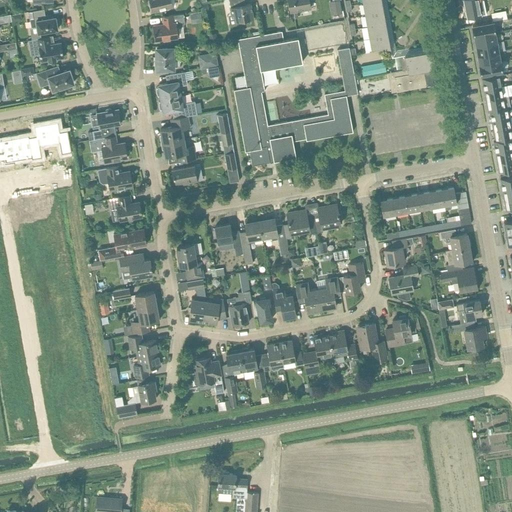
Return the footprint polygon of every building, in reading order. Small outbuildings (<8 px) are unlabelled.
[(149,0),(152,11),(173,6),(171,0),(149,0)] [(253,17),(251,3),(243,5),(242,0),(228,0),(231,14),(235,14),(236,21),(253,17)] [(291,0),(291,1),(289,1),(290,11),(312,7),(310,0),(291,0)] [(342,13),(339,0),(334,0),(328,1),(331,15),(342,13)] [(378,0),(363,3),(365,15),(384,11),(381,0),(378,0)] [(464,0),(468,18),(477,16),(481,15),(480,10),(485,9),(483,0),(464,0)] [(44,9),(28,11),(31,27),(37,26),(38,32),(45,31),(45,33),(52,32),(51,30),(58,29),(57,26),(59,26),(58,19),(56,19),(56,16),(48,17),(48,15),(45,15),(44,9)] [(192,14),(190,14),(191,24),(202,22),(200,13),(202,13),(201,11),(192,12),(192,14)] [(386,23),(384,11),(365,15),(367,26),(386,23)] [(182,26),(185,23),(184,14),(165,16),(166,24),(153,25),(155,40),(162,39),(165,41),(169,40),(170,38),(177,37),(176,27),(182,26)] [(472,25),(474,35),(495,32),(493,22),(472,25)] [(388,35),(386,23),(367,26),(369,38),(388,35)] [(237,89),(234,89),(245,151),(250,150),(252,164),(252,165),(253,165),(265,162),(269,162),(269,160),(274,160),(274,161),(275,161),(274,160),(295,156),(295,157),(296,157),(293,140),(306,137),(306,140),(307,140),(307,139),(352,131),(353,131),(347,101),(346,95),(350,95),(354,94),(357,93),(358,93),(351,54),(350,48),(349,49),(349,47),(339,49),(344,81),(346,91),(325,94),(329,115),(311,118),(280,123),(267,125),(261,91),(264,90),(264,86),(261,70),(262,70),(273,68),(279,67),(303,63),(300,47),(298,37),(283,40),(282,31),(277,32),(262,35),(238,39),(240,49),(241,55),(244,55),(247,72),(244,72),(245,75),(235,77),(237,89)] [(474,35),(476,45),(497,41),(495,32),(474,35)] [(390,47),(388,35),(369,38),(372,50),(390,47)] [(50,37),(50,36),(28,40),(30,49),(30,48),(32,55),(40,53),(41,61),(48,60),(49,61),(56,59),(56,58),(64,57),(61,42),(49,44),(48,37),(50,37)] [(478,55),(499,51),(497,41),(476,45),(478,55)] [(0,50),(9,49),(16,48),(15,42),(0,44),(0,50)] [(16,48),(9,49),(10,58),(18,57),(16,48)] [(157,68),(173,68),(172,48),(157,48),(157,59),(155,59),(155,66),(157,66),(157,68)] [(422,71),(437,68),(433,49),(419,52),(422,71)] [(478,55),(480,65),(500,61),(499,51),(478,55)] [(405,55),(408,74),(422,71),(419,52),(405,55)] [(199,56),(201,67),(217,65),(215,53),(199,56)] [(396,76),(408,74),(405,55),(399,56),(402,70),(395,71),(396,76)] [(362,66),(364,75),(387,70),(385,61),(362,66)] [(500,61),(480,65),(481,75),(502,71),(500,61)] [(60,72),(57,65),(36,72),(41,86),(50,82),(53,89),(74,82),(69,69),(60,72)] [(422,71),(425,86),(439,84),(437,69),(437,68),(422,71)] [(156,87),(156,89),(156,90),(156,92),(157,93),(157,95),(158,96),(160,95),(161,98),(180,95),(179,86),(188,84),(187,79),(193,78),(192,70),(185,71),(179,72),(169,74),(171,82),(167,83),(158,84),(159,87),(157,87),(156,87)] [(422,71),(408,74),(396,76),(394,76),(397,91),(425,86),(422,71)] [(500,75),(482,78),(484,89),(502,86),(500,75)] [(502,86),(484,89),(486,100),(508,96),(506,85),(502,86)] [(176,110),(177,117),(177,118),(188,116),(197,114),(195,101),(182,103),(180,95),(161,98),(161,101),(159,101),(159,103),(159,105),(159,106),(160,108),(160,110),(161,110),(161,109),(163,109),(163,112),(176,110)] [(486,100),(488,110),(507,106),(510,106),(508,96),(486,100)] [(507,106),(488,110),(490,110),(492,120),(509,117),(507,106)] [(99,127),(121,123),(120,118),(121,116),(120,112),(119,111),(118,109),(112,111),(111,110),(110,109),(106,109),(105,111),(105,112),(97,113),(99,127)] [(217,114),(220,132),(230,130),(227,112),(217,114)] [(161,143),(184,139),(181,125),(189,124),(188,116),(177,118),(177,117),(171,119),(172,127),(160,129),(161,135),(160,136),(161,143)] [(509,117),(492,120),(494,130),(511,127),(509,117)] [(47,124),(46,124),(50,143),(60,142),(61,151),(62,153),(71,152),(68,130),(60,132),(58,122),(47,124)] [(29,137),(28,137),(32,157),(32,159),(42,157),(42,156),(40,145),(49,143),(50,143),(46,124),(45,124),(34,126),(36,136),(29,137)] [(511,132),(511,127),(494,130),(495,140),(493,141),(494,141),(511,137),(511,132)] [(92,131),(94,139),(110,136),(108,128),(92,131)] [(232,142),(230,130),(220,132),(223,144),(232,142)] [(29,135),(20,137),(24,159),(32,157),(28,137),(29,137),(29,135)] [(110,136),(94,139),(89,140),(91,151),(102,149),(105,163),(117,160),(117,159),(127,158),(124,142),(115,144),(113,135),(110,136)] [(20,137),(11,138),(15,160),(24,159),(20,137)] [(511,137),(494,141),(495,151),(511,148),(511,142),(511,138),(511,137)] [(11,138),(3,140),(6,159),(6,161),(6,162),(15,160),(11,138)] [(186,149),(184,139),(161,143),(162,149),(164,150),(165,156),(177,154),(179,162),(189,160),(195,159),(193,148),(186,149)] [(511,148),(495,151),(497,162),(511,159),(511,148)] [(234,152),(224,153),(229,182),(239,180),(237,167),(234,152)] [(511,159),(497,162),(499,173),(511,170),(511,159)] [(40,173),(54,171),(53,164),(39,166),(40,173)] [(197,181),(195,171),(194,165),(172,169),(174,177),(175,177),(176,183),(183,182),(183,183),(197,181)] [(130,171),(120,173),(117,173),(115,166),(97,169),(99,181),(103,184),(109,183),(110,190),(117,188),(119,190),(123,189),(125,187),(132,185),(130,171)] [(511,176),(500,179),(502,189),(511,187),(511,176)] [(444,204),(445,209),(451,208),(450,203),(457,202),(454,186),(442,189),(444,204)] [(511,187),(502,189),(504,200),(511,198),(511,187)] [(444,204),(442,189),(429,191),(432,207),(444,204)] [(417,193),(420,209),(432,207),(429,191),(417,193)] [(405,195),(407,211),(420,209),(417,193),(405,195)] [(139,201),(131,203),(127,204),(125,195),(109,198),(111,210),(118,209),(120,220),(142,216),(139,201)] [(392,198),(395,213),(407,211),(405,195),(392,198)] [(383,215),(395,213),(392,198),(380,200),(383,215)] [(92,204),(84,205),(85,213),(93,212),(92,204)] [(312,214),(315,232),(322,231),(321,225),(339,222),(340,224),(337,204),(325,206),(326,209),(319,210),(318,207),(319,213),(312,214)] [(315,232),(312,214),(307,215),(306,209),(305,210),(306,212),(299,214),(298,211),(287,213),(289,223),(283,224),(286,239),(291,238),(290,232),(309,229),(309,233),(315,232)] [(259,218),(263,237),(271,235),(272,240),(278,239),(281,254),(288,253),(288,250),(286,239),(283,224),(276,226),(274,217),(268,218),(268,216),(259,218)] [(239,232),(243,253),(245,264),(253,263),(249,243),(254,242),(253,238),(263,237),(259,218),(251,219),(251,221),(245,222),(246,230),(239,232)] [(236,254),(243,253),(239,232),(239,230),(231,231),(230,223),(215,226),(217,236),(220,249),(234,247),(236,254)] [(100,260),(101,259),(123,255),(122,248),(146,244),(146,242),(147,241),(146,237),(145,236),(143,228),(114,233),(116,246),(98,249),(100,260)] [(445,230),(440,231),(442,238),(445,238),(446,242),(451,241),(452,249),(452,250),(469,246),(467,233),(456,235),(455,229),(445,230)] [(424,235),(406,238),(392,241),(393,247),(385,249),(387,264),(404,261),(403,252),(407,252),(408,250),(407,245),(411,244),(413,242),(413,239),(416,238),(416,241),(420,241),(421,245),(426,244),(424,235)] [(318,243),(320,254),(328,252),(326,241),(318,243)] [(185,247),(177,248),(179,266),(185,265),(186,271),(188,278),(197,277),(203,276),(201,262),(197,262),(195,254),(203,253),(201,242),(194,243),(185,245),(185,247)] [(448,271),(454,270),(463,268),(461,262),(472,260),(469,246),(452,250),(452,249),(445,251),(448,263),(447,264),(448,271)] [(132,255),(119,257),(121,267),(122,271),(130,270),(132,277),(141,276),(142,278),(152,276),(151,274),(152,274),(151,265),(149,266),(148,259),(144,260),(134,262),(132,255)] [(101,259),(100,260),(90,261),(91,270),(103,268),(101,259)] [(343,276),(344,282),(346,291),(360,289),(358,276),(364,275),(362,262),(349,264),(351,274),(343,276)] [(392,293),(397,292),(398,296),(405,299),(409,299),(408,290),(413,289),(411,277),(418,275),(416,265),(403,268),(404,275),(389,277),(392,293)] [(454,270),(448,271),(440,272),(442,282),(451,280),(451,283),(457,282),(459,290),(477,287),(474,272),(455,276),(454,270)] [(272,288),(271,283),(269,274),(262,276),(264,290),(272,288)] [(317,289),(321,311),(332,309),(331,307),(336,306),(334,294),(340,293),(341,296),(338,276),(330,278),(330,280),(325,281),(326,287),(317,289)] [(189,289),(204,286),(203,278),(187,281),(189,289)] [(271,283),(272,288),(273,296),(275,306),(281,304),(283,318),(296,315),(292,294),(285,295),(284,288),(279,289),(278,285),(275,282),(271,283)] [(321,311),(317,289),(310,290),(309,284),(304,285),(303,283),(295,284),(299,304),(299,300),(304,299),(307,313),(321,311)] [(113,290),(114,299),(131,296),(129,287),(113,290)] [(249,322),(247,312),(245,303),(252,302),(249,290),(238,292),(239,297),(236,297),(237,304),(229,305),(232,325),(249,322)] [(138,309),(158,305),(157,298),(155,298),(154,291),(144,293),(135,294),(138,309)] [(272,319),(268,297),(253,300),(256,316),(259,315),(260,321),(272,319)] [(189,319),(203,321),(206,300),(202,299),(192,298),(189,319)] [(206,300),(203,321),(216,323),(217,318),(219,317),(219,318),(226,317),(224,307),(223,299),(220,299),(212,298),(212,301),(206,300)] [(454,307),(452,299),(438,302),(439,310),(454,307)] [(466,322),(472,321),(476,320),(475,315),(482,314),(479,299),(457,303),(458,311),(463,310),(466,322)] [(158,305),(138,309),(140,322),(132,324),(123,326),(124,334),(149,330),(148,322),(159,320),(158,314),(160,312),(158,305)] [(386,329),(385,330),(388,346),(404,343),(413,341),(411,333),(414,332),(412,318),(408,319),(408,317),(407,316),(400,317),(399,319),(392,320),(394,331),(387,332),(386,329)] [(472,321),(466,322),(451,325),(453,332),(465,330),(468,348),(483,346),(480,333),(485,332),(484,326),(473,328),(472,321)] [(356,344),(357,350),(361,349),(361,347),(372,345),(374,361),(386,359),(385,351),(383,342),(377,343),(373,324),(358,326),(361,343),(356,344)] [(358,358),(357,350),(356,344),(347,345),(344,330),(338,331),(338,334),(330,336),(333,357),(349,354),(350,360),(358,358)] [(138,356),(158,352),(156,339),(142,342),(141,334),(128,337),(131,349),(136,348),(138,356)] [(333,357),(330,336),(322,337),(321,334),(313,336),(316,351),(302,353),(305,368),(319,365),(319,360),(333,357)] [(280,342),(283,362),(294,360),(295,366),(304,364),(301,351),(294,352),(292,340),(280,342)] [(262,358),(264,370),(264,371),(272,369),(273,370),(278,370),(279,368),(283,367),(282,362),(283,362),(280,342),(266,344),(269,357),(262,358)] [(254,348),(240,351),(244,371),(257,368),(254,348)] [(230,373),(244,371),(240,351),(226,353),(230,373)] [(160,365),(158,352),(138,356),(139,364),(134,365),(136,377),(138,376),(148,374),(147,367),(160,365)] [(220,370),(218,360),(205,362),(205,358),(205,357),(195,359),(197,370),(195,371),(195,373),(189,374),(187,388),(198,386),(198,384),(214,381),(216,393),(224,392),(220,370)] [(267,386),(264,371),(264,370),(254,372),(257,388),(267,386)] [(236,406),(233,390),(237,390),(234,375),(224,377),(230,407),(236,406)] [(141,401),(146,401),(156,399),(154,391),(156,390),(155,381),(145,383),(144,378),(137,379),(140,394),(136,395),(137,402),(141,401)] [(122,396),(114,397),(116,406),(123,404),(122,396)] [(118,417),(137,414),(135,402),(123,404),(116,406),(118,417)] [(219,473),(218,483),(217,492),(233,493),(233,488),(235,488),(235,487),(237,487),(235,511),(256,511),(258,492),(247,491),(248,479),(235,478),(236,474),(219,473)] [(97,511),(120,511),(121,508),(121,498),(97,496),(96,511),(97,511)]
